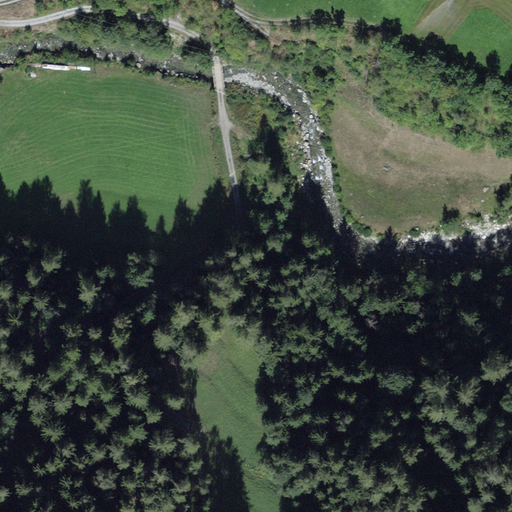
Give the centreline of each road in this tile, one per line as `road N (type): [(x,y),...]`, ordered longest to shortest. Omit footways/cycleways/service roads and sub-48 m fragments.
road 1 (track): [(478,511),(251,247),(223,132),(218,62),(203,41),(99,8),(0,22)]
road 2 (track): [(225,0),(251,17),(337,20),(408,37)]
